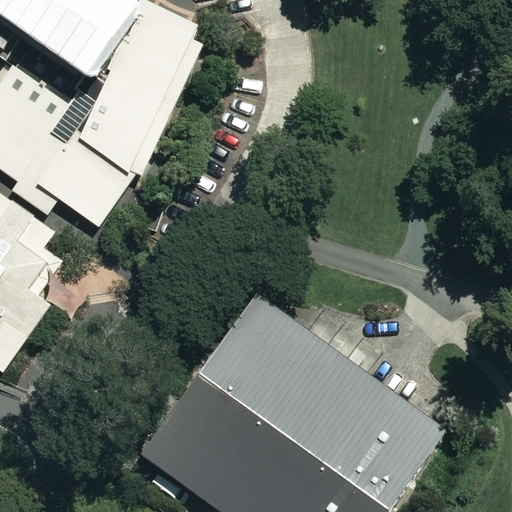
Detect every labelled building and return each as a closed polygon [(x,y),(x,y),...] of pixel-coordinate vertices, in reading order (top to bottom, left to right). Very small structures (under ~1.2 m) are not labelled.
[(0,0),(0,17),(35,43),(37,44),(83,76),(127,18),(129,16),(106,0),(0,0)] [(199,25),(145,0),(140,0),(132,19),(189,45),(192,40),(199,25)] [(189,45),(132,19),(127,18),(83,76),(37,44),(30,55),(26,54),(17,67),(13,67),(0,83),(0,142),(44,176),(39,184),(60,199),(100,227),(135,178),(130,174),(132,171),(189,45)] [(205,45),(192,40),(132,171),(143,177),(205,45)] [(0,83),(13,67),(3,59),(0,63),(0,83)] [(0,169),(17,182),(12,190),(47,215),(60,199),(39,184),(44,176),(0,142),(0,169)] [(56,232),(0,192),(0,370),(3,373),(51,305),(46,301),(29,289),(45,267),(46,264),(47,263),(38,257),(56,232)] [(254,295),(142,454),(156,462),(269,306),(254,295)] [(386,511),(445,432),(269,306),(156,462),(225,511),(386,511)]
